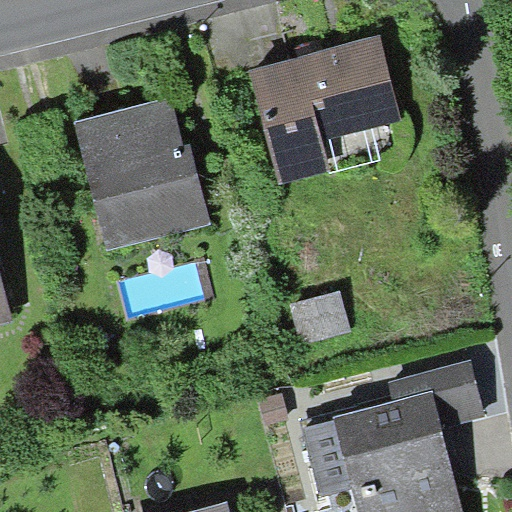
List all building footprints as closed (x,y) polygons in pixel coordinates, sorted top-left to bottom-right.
[(374,41),(250,72),(276,177),(323,165),(315,135),(393,115),(374,41)] [(166,99),(73,123),(92,199),(105,196),(117,243),(205,221),(190,161),(182,163),(166,99)] [(49,115),(21,122),(34,174),(61,168),(49,115)] [(290,307),(299,342),(343,331),(334,296),(290,307)] [(359,484),(365,511),(448,511),(428,429),(479,415),(466,363),(388,384),(394,403),(303,425),(320,493),(359,484)]
